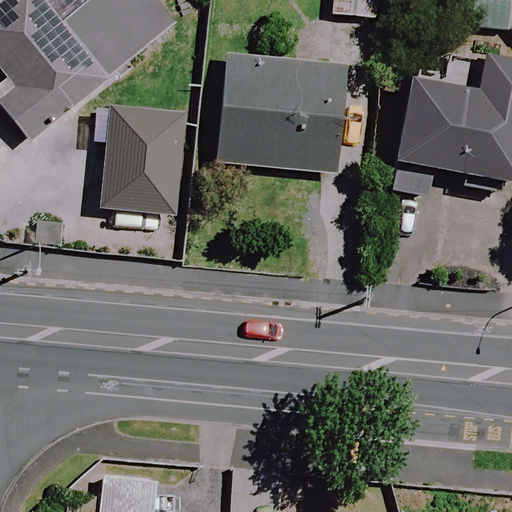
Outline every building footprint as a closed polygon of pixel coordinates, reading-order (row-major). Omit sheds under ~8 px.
[(65,36),(35,0),(12,0),(0,10),(0,77),(4,83),(0,86),(0,110),(72,201),(118,165),(75,111),(126,71),(85,20),(65,36)] [(374,0),(332,0),(332,21),(374,23),(374,0)] [(510,0),(448,0),(447,32),(510,34),(510,0)] [(343,72),(223,60),(212,167),(333,178),(343,72)] [(511,73),(414,61),(401,170),(511,183),(511,73)]
